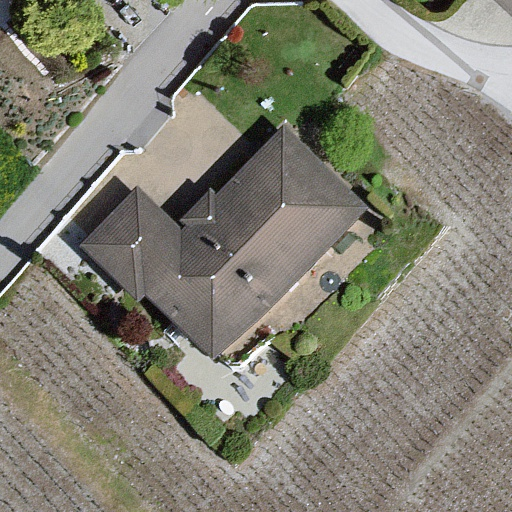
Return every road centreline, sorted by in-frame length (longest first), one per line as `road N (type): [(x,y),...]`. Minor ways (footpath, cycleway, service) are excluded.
road 1 (residential): [(0,249),(217,0)]
road 2 (residential): [(511,69),(414,46),(360,0)]
